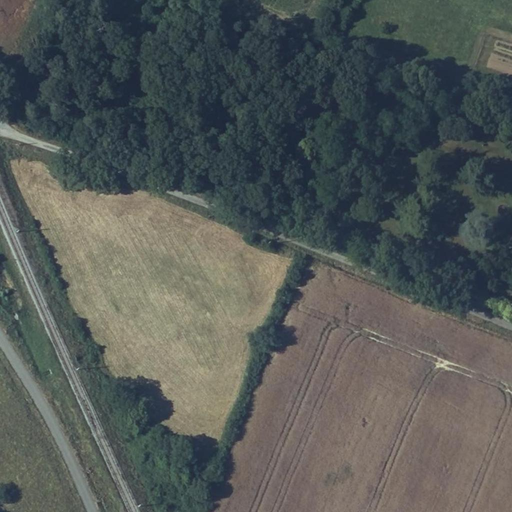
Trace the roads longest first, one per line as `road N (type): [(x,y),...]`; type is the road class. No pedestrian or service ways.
road 1 (unclassified): [(11,134),(511,327)]
road 2 (unclassified): [(93,511),(0,335)]
